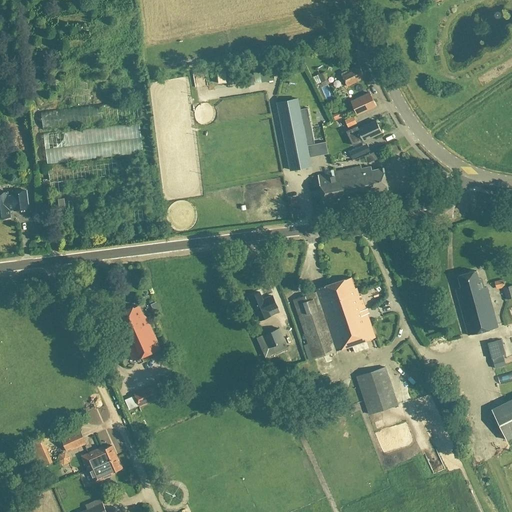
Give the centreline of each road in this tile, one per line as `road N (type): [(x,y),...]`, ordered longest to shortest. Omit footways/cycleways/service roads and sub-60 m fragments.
road 1 (unclassified): [(0,267),(435,214),(469,177)]
road 2 (tertiary): [(469,177),(415,131),(347,0)]
